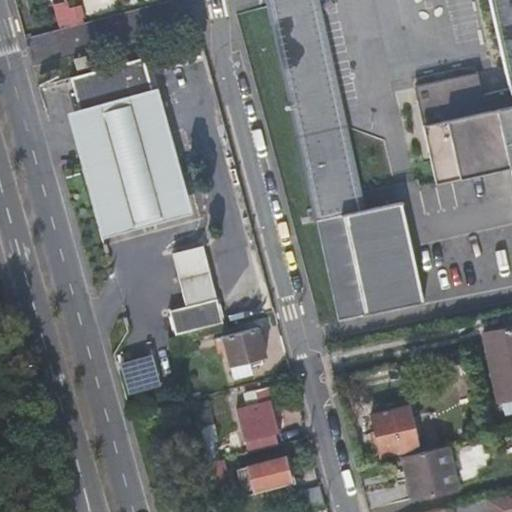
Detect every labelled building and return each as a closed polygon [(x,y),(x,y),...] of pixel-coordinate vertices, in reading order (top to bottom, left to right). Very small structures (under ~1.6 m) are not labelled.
[(82,21),(76,0),(75,0),(51,6),(56,27),(82,21)] [(335,129),(309,0),(270,0),(299,136),(335,129)] [(320,0),(309,0),(335,129),(346,126),(320,0)] [(511,0),(491,0),(511,90),(485,96),(480,74),(416,88),(438,185),(511,170),(511,0)] [(180,47),(158,53),(161,65),(183,59),(180,47)] [(146,56),(74,74),(83,105),(83,108),(154,89),(154,86),(146,56)] [(83,105),(70,109),(77,133),(104,235),(121,230),(177,216),(192,212),(167,117),(159,85),(154,86),(154,89),(83,108),(83,105)] [(346,126),(335,129),(353,212),(364,210),(346,126)] [(423,303),(402,203),(364,210),(353,212),(335,129),(299,136),(339,320),(423,303)] [(180,275),(210,269),(207,255),(204,243),(175,249),(177,261),(180,275)] [(213,281),(210,269),(180,275),(183,289),(185,301),(215,294),(213,281)] [(219,308),(216,296),(184,303),(183,301),(173,303),(174,306),(172,306),(175,320),(178,330),(222,320),(219,308)] [(229,350),(236,378),(249,374),(246,362),(268,357),(260,327),(216,337),(219,352),(229,350)] [(511,327),(503,329),(484,333),(499,400),(511,397),(511,327)] [(178,331),(182,351),(196,347),(192,328),(178,331)] [(449,370),(447,362),(445,354),(411,362),(415,377),(449,370)] [(282,432),(277,410),(271,388),(257,392),(259,404),(240,409),(251,452),(281,445),(278,433),(282,432)] [(206,399),(190,402),(194,424),(211,420),(206,399)] [(382,461),(404,456),(424,452),(413,406),(373,415),(382,461)] [(214,425),(197,425),(198,457),(215,456),(214,425)] [(424,452),(404,456),(415,497),(458,487),(449,446),(424,452)] [(292,480),(285,456),(242,466),(248,491),(292,480)] [(208,461),(211,472),(222,470),(219,459),(208,461)] [(297,491),(300,506),(318,503),(316,489),(297,491)] [(511,511),(511,492),(489,497),(492,511),(511,511)]
